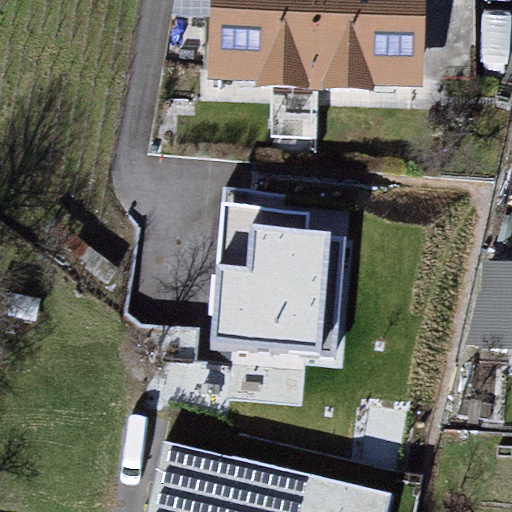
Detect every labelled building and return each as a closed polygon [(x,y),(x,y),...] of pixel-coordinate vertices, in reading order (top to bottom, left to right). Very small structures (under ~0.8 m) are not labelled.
[(198,0),(196,79),(304,83),(306,0),(198,0)] [(417,0),(306,0),(304,83),(415,87),(417,0)] [(434,0),(435,15),(473,15),(472,0),(434,0)] [(219,364),(337,367),(341,197),(223,194),(219,364)] [(511,268),(488,266),(483,337),(511,339),(511,268)] [(168,447),(152,511),(381,511),(384,498),(168,447)]
